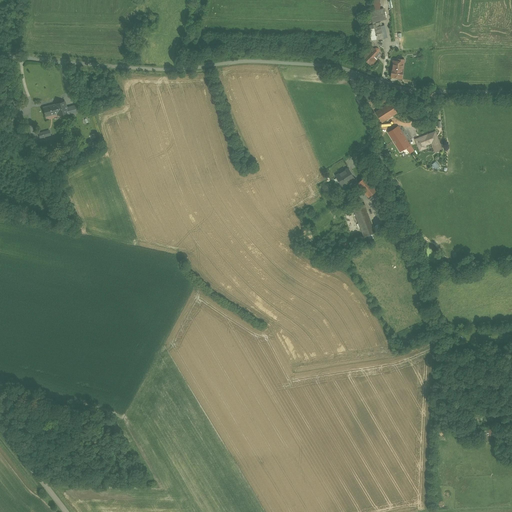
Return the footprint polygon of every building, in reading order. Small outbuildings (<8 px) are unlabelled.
[(373,22),(385,20),(385,16),(384,8),(381,8),(378,9),(379,6),(382,5),(383,0),(372,0),(371,6),(372,9),(376,9),(368,11),(368,14),(370,22),(373,22)] [(381,26),(375,28),(377,40),(384,38),(381,26)] [(377,52),(373,48),(363,58),(364,59),(370,53),(373,57),(377,52)] [(370,53),(364,59),(368,63),(374,57),(373,57),(370,53)] [(399,62),(394,61),(392,77),(402,78),(403,64),(398,63),(399,62)] [(65,101),(55,104),(43,107),(45,116),(61,112),(61,114),(67,112),(66,108),(65,101)] [(397,113),(391,103),(380,109),(386,119),(397,113)] [(386,119),(380,109),(375,112),(382,122),(386,119)] [(414,151),(398,127),(388,133),(404,157),(414,151)] [(435,132),(415,139),(420,151),(425,148),(424,146),(433,142),(434,145),(439,143),(435,132)] [(435,161),(431,164),(435,170),(440,166),(435,161)] [(348,168),(336,175),(342,186),(355,179),(348,168)] [(366,176),(357,183),(369,197),(377,190),(366,176)] [(365,204),(354,208),(364,237),(375,232),(365,204)]
